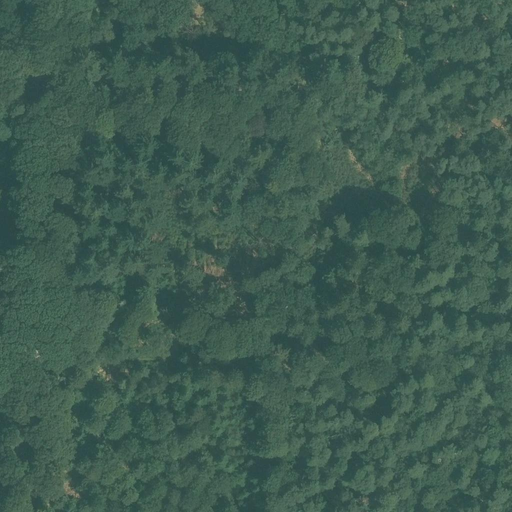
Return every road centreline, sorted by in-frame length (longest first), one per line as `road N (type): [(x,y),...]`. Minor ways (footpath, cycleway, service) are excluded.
road 1 (unclassified): [(55,75),(372,91),(511,47)]
road 2 (track): [(55,75),(32,511)]
